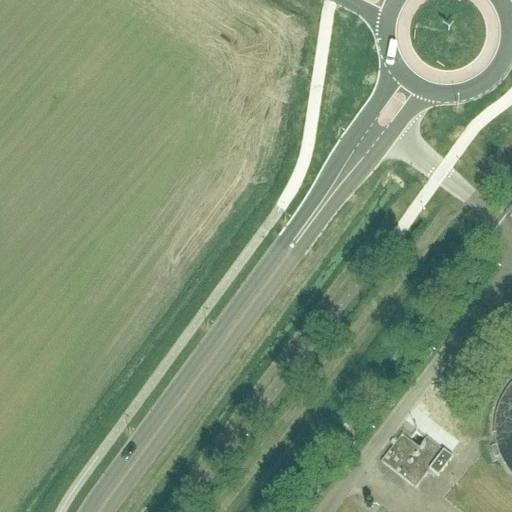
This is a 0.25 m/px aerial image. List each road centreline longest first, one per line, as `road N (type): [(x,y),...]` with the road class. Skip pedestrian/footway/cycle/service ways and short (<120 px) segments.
road 1 (unclassified): [(355,155),(97,511)]
road 2 (tertiary): [(424,92),(456,95),(496,71),(508,42),(497,0)]
